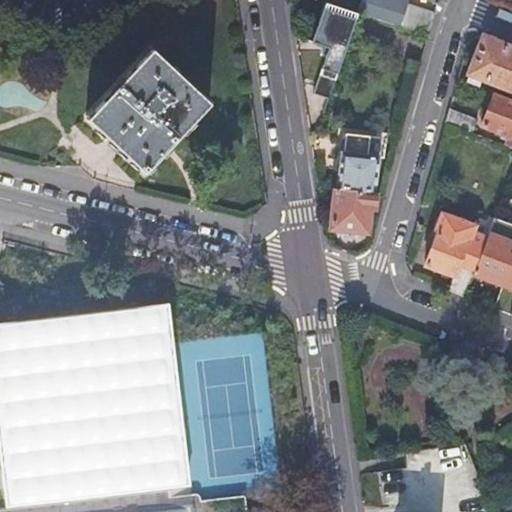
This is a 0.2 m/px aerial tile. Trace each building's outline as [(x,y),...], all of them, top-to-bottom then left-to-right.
[(408,0),(362,0),(358,15),(400,28),(407,7),(408,0)] [(312,95),(328,101),(342,62),(354,26),(357,16),(325,5),(321,15),(312,42),(311,44),(327,50),(312,95)] [(435,16),(407,7),(400,28),(429,38),(435,16)] [(511,47),(484,36),(481,37),(465,79),(477,84),(481,77),(511,89),(511,47)] [(149,49),(86,118),(144,171),(208,103),(149,49)] [(511,139),(508,148),(511,149),(511,104),(491,97),(480,127),(502,135),(511,139)] [(448,111),(445,123),(469,133),(474,121),(448,111)] [(342,142),(338,189),(372,193),(376,158),(377,151),(384,152),(385,133),(379,132),(343,129),(342,142)] [(499,144),(508,148),(511,139),(502,135),(499,144)] [(374,209),(375,193),(372,193),(338,189),(335,189),(331,231),(366,234),(368,209),(374,209)] [(447,291),(463,297),(472,274),(485,239),(471,233),(473,227),(440,214),(433,233),(436,234),(424,267),(452,278),(447,291)] [(493,219),(473,227),(471,233),(485,239),(490,226),(493,219)] [(485,239),(472,274),(511,289),(511,242),(495,236),(498,230),(490,226),(485,239)] [(185,303),(0,317),(0,357),(11,502),(199,487),(185,303)] [(490,511),(463,444),(403,453),(406,471),(378,475),(383,511),(490,511)]
